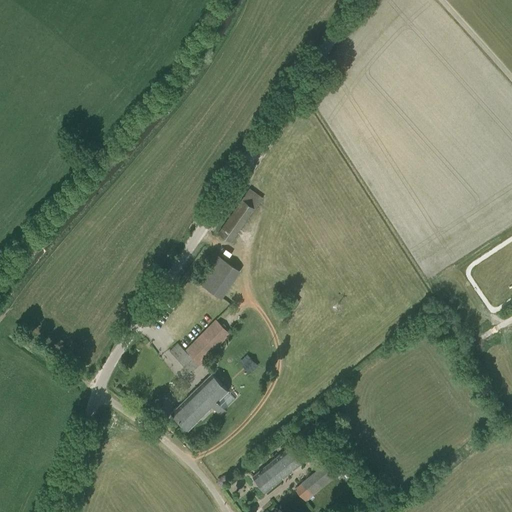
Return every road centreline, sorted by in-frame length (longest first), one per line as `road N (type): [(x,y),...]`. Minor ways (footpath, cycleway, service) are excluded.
road 1 (unclassified): [(40,511),(96,378),(293,82),(365,0)]
road 2 (unclassified): [(511,91),(429,0)]
